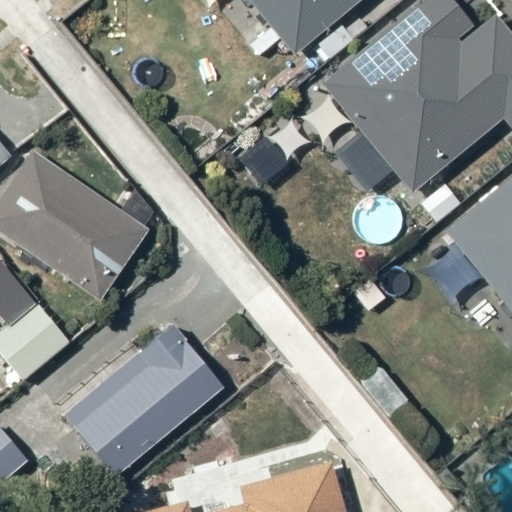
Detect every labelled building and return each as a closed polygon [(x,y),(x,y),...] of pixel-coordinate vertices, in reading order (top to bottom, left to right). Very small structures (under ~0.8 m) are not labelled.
[(233,0),(283,58),(351,0),(233,0)] [(434,0),(421,0),(308,96),(403,207),(501,124),(511,137),(511,43),(490,28),(472,44),(434,0)] [(141,235),(14,159),(0,182),(0,241),(100,301),(141,235)] [(511,175),(442,232),(511,318),(511,175)] [(71,338),(38,299),(0,331),(0,351),(22,379),(71,338)] [(222,394),(169,330),(62,418),(116,482),(222,394)] [(0,482),(26,463),(0,430),(0,482)] [(338,511),(327,466),(148,511),(338,511)]
